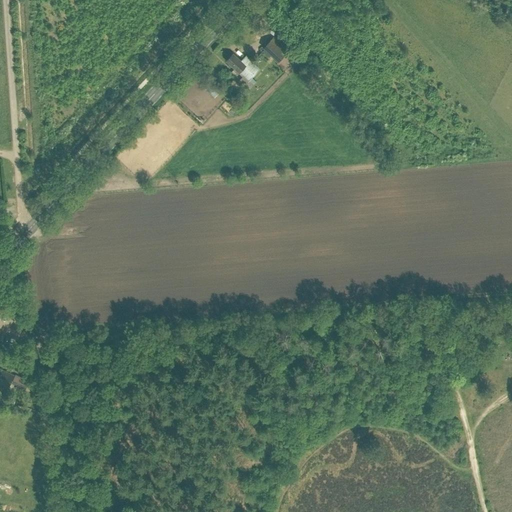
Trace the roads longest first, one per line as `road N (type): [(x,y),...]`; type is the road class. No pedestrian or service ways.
road 1 (track): [(436,301),(39,333)]
road 2 (tertiary): [(33,223),(239,0)]
road 3 (unclassified): [(33,223),(20,204),(6,0)]
road 4 (track): [(39,333),(49,511)]
road 5 (track): [(436,301),(468,435)]
